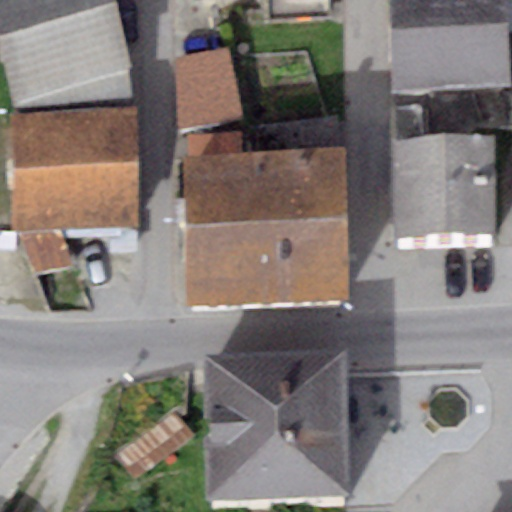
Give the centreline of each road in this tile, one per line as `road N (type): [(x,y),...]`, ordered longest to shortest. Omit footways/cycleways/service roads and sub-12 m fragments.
road 1 (residential): [(158,0),(164,344)]
road 2 (residential): [(374,341),(363,0)]
road 3 (unknown): [(364,45),(198,52),(159,26)]
road 4 (unclassified): [(374,341),(164,344)]
road 5 (unclassified): [(164,344),(7,347)]
road 6 (unclassified): [(511,333),(374,341)]
